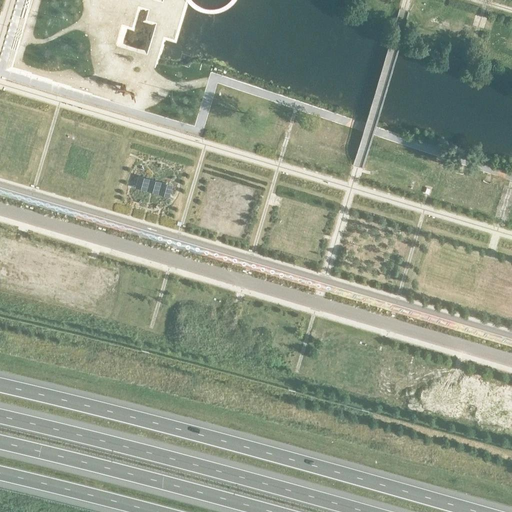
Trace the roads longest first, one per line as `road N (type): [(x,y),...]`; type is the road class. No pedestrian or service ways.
road 1 (unclassified): [(0,207),(511,362)]
road 2 (tertiary): [(511,339),(0,186)]
road 3 (motorway): [(468,511),(0,387)]
road 4 (motorway): [(360,511),(0,418)]
road 5 (motorway): [(0,442),(267,511)]
road 6 (motorway): [(0,473),(151,511)]
